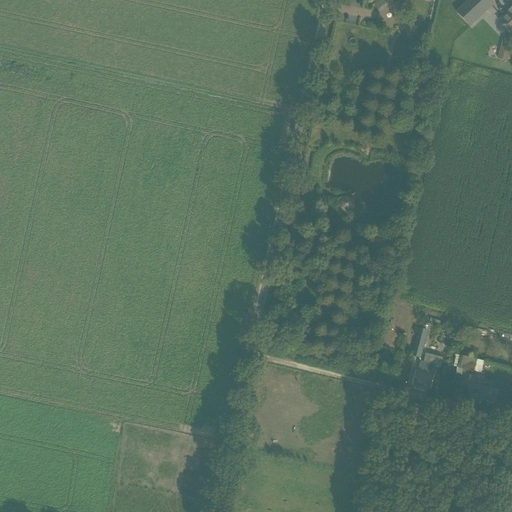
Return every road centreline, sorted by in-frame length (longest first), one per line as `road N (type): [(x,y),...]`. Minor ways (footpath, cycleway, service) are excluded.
road 1 (unclassified): [(248,360),(327,0)]
road 2 (unclassified): [(215,511),(248,360)]
road 3 (unclassified): [(371,388),(248,360)]
